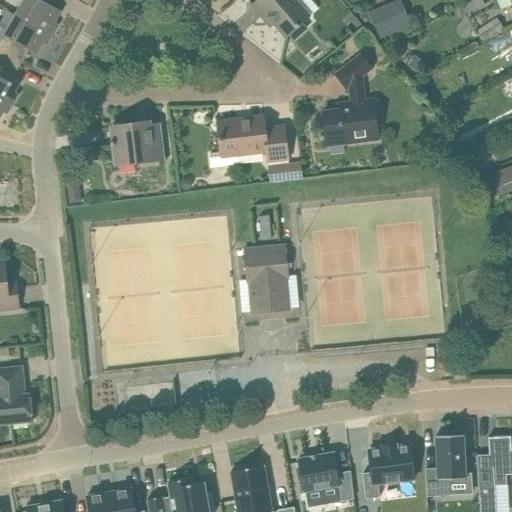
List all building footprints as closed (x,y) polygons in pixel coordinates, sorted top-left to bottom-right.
[(57,8),(52,5),(43,0),(25,0),(26,0),(18,14),(53,34),(59,23),(51,19),(57,8)] [(293,0),(257,0),(252,5),(263,17),(267,14),(286,36),(289,34),(293,40),(307,28),(302,22),(308,17),(293,0)] [(483,0),(473,0),(462,5),(466,14),(486,5),(483,0)] [(395,1),(370,12),(381,38),(406,27),(395,1)] [(361,7),(361,18),(370,18),(370,7),(361,7)] [(0,49),(21,61),(28,48),(33,51),(39,40),(47,44),(53,34),(18,14),(6,35),(2,34),(6,27),(0,23),(0,49)] [(496,19),(477,32),(484,41),(502,29),(496,19)] [(0,49),(0,95),(13,103),(19,93),(16,91),(11,88),(18,77),(13,75),(21,61),(0,49)] [(336,74),(347,88),(350,85),(353,108),(323,111),(327,145),(379,138),(374,99),(365,100),(362,76),(371,68),(360,55),(336,74)] [(13,103),(0,95),(0,109),(7,114),(13,103)] [(264,117),(218,122),(222,157),(267,151),(268,161),(288,158),(284,126),(266,128),(264,117)] [(112,145),(114,145),(116,164),(163,158),(159,124),(150,125),(149,122),(112,126),(113,141),(111,141),(112,145)] [(267,179),(299,178),(298,162),(266,163),(267,179)] [(511,163),(478,177),(486,200),(511,190),(511,163)] [(286,308),(282,278),(288,277),(283,243),(243,248),(247,282),(252,281),(256,312),(286,308)] [(0,261),(0,310),(20,308),(18,284),(8,285),(5,261),(0,261)] [(0,424),(33,421),(30,393),(26,394),(23,365),(0,367),(0,424)] [(454,369),(455,379),(465,378),(464,368),(454,369)] [(438,467),(426,468),(427,496),(451,495),(450,478),(466,477),(464,434),(459,434),(459,430),(440,431),(441,435),(436,435),(438,467)] [(489,454),(477,454),(480,510),(480,511),(497,511),(496,484),(506,483),(505,474),(511,473),(511,447),(511,448),(511,438),(511,435),(493,436),(488,437),(489,454)] [(372,471),(363,472),(366,499),(380,497),(378,483),(415,478),(410,444),(396,446),(396,444),(382,446),(382,448),(369,450),(372,471)] [(334,452),(298,459),(304,491),(339,485),(342,500),(354,498),(351,471),(338,473),(334,452)] [(264,465),(231,471),(238,511),(271,511),(272,511),(264,465)] [(147,499),(149,511),(209,511),(209,510),(213,510),(210,493),(206,494),(204,482),(192,484),(191,478),(169,482),(171,496),(162,498),(162,497),(147,499)] [(109,492),(112,511),(144,511),(145,510),(136,511),(132,488),(109,492)] [(89,511),(112,511),(109,492),(86,496),(89,511)] [(64,511),(62,500),(27,506),(27,511),(64,511)]
